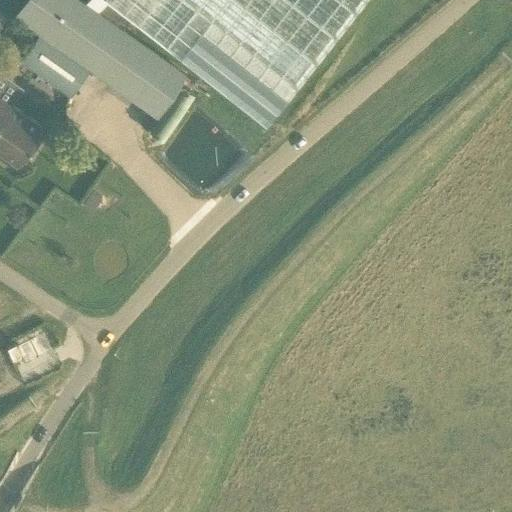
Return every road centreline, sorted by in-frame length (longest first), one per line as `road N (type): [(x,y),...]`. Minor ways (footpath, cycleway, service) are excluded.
road 1 (unclassified): [(103,347),(190,245),(470,0)]
road 2 (unclassified): [(0,511),(103,347)]
road 3 (track): [(0,429),(103,347)]
road 4 (unclassified): [(103,347),(0,277)]
